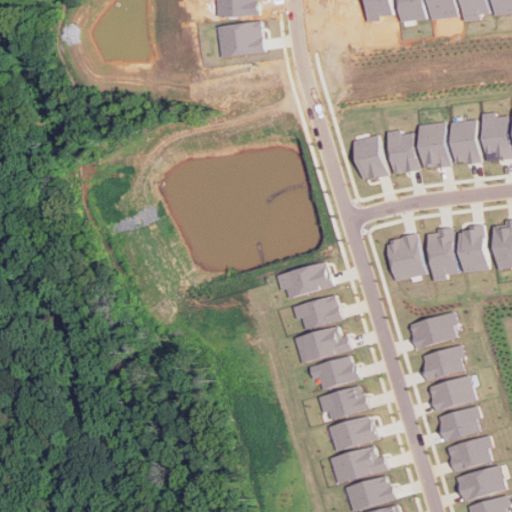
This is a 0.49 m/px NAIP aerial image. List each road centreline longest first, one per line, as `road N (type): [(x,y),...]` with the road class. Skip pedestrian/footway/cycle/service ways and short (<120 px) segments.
road 1 (residential): [(300,0),(352,220),(445,511)]
road 2 (residential): [(352,220),(393,206),(511,190)]
